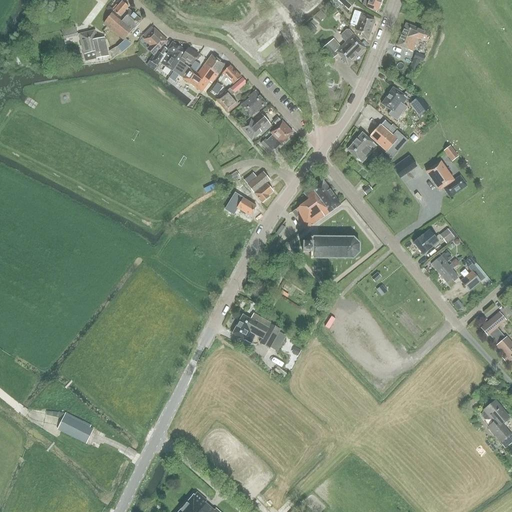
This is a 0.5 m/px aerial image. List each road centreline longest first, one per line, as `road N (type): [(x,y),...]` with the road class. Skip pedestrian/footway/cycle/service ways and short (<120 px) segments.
road 1 (tertiary): [(119,511),(296,181)]
road 2 (residential): [(319,151),(220,46),(165,30),(135,0)]
road 3 (unclassified): [(458,326),(319,151)]
road 4 (tertiary): [(319,151),(352,108),(397,0)]
